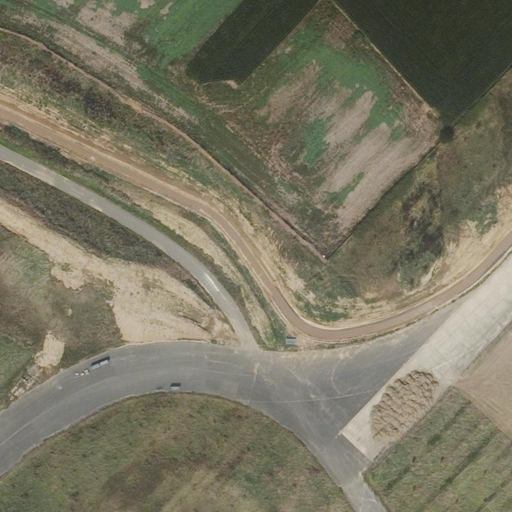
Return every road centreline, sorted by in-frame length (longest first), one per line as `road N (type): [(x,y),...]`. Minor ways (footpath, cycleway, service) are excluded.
road 1 (unclassified): [(0,112),(204,207),(311,331),(342,334),(407,316),(472,277),(511,237)]
road 2 (track): [(370,511),(267,376)]
